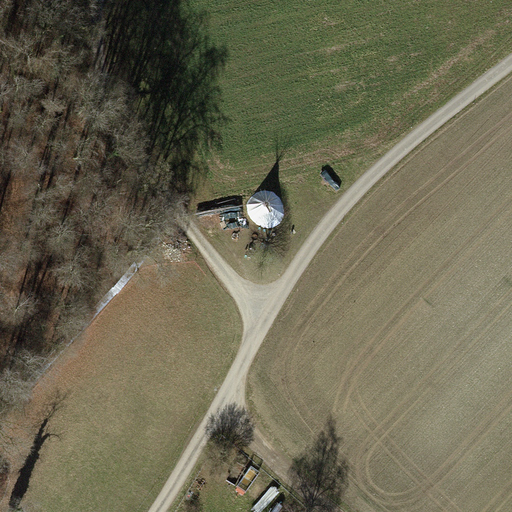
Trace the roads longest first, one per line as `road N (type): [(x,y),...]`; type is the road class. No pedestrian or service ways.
road 1 (track): [(96,0),(93,41),(108,111),(261,327)]
road 2 (track): [(261,327),(336,211),(397,149),(511,61)]
road 3 (track): [(157,511),(261,327)]
